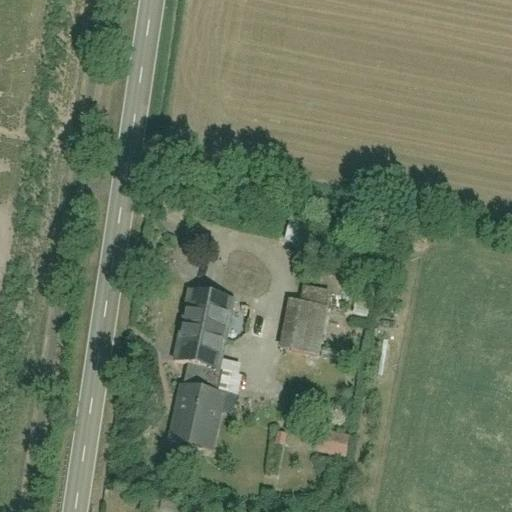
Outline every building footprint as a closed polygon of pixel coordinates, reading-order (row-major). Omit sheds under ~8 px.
[(297,219),(292,241),(306,244),(311,222),(297,219)] [(309,288),(306,301),(320,304),(323,290),(309,288)] [(374,318),(380,294),(366,291),(360,314),(374,318)] [(226,299),(188,292),(175,362),(213,369),(226,299)] [(324,308),(287,302),(279,347),(316,353),(324,308)] [(229,398),(181,390),(171,445),(211,452),(218,414),(226,416),(229,398)] [(349,435),(314,429),(310,452),(345,458),(349,435)]
